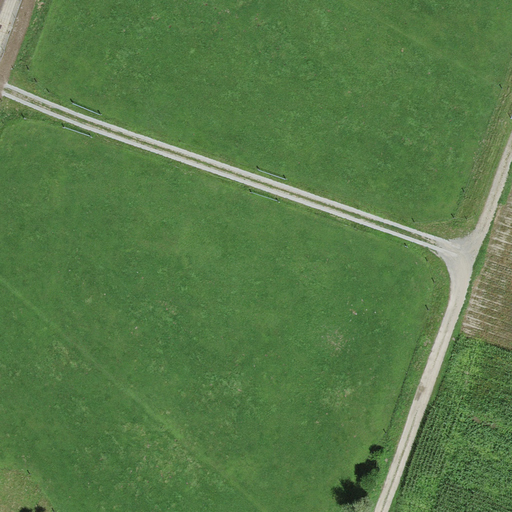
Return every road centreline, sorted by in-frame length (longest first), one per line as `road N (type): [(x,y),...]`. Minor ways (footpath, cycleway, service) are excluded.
road 1 (track): [(469,254),(2,87)]
road 2 (track): [(511,141),(374,511)]
